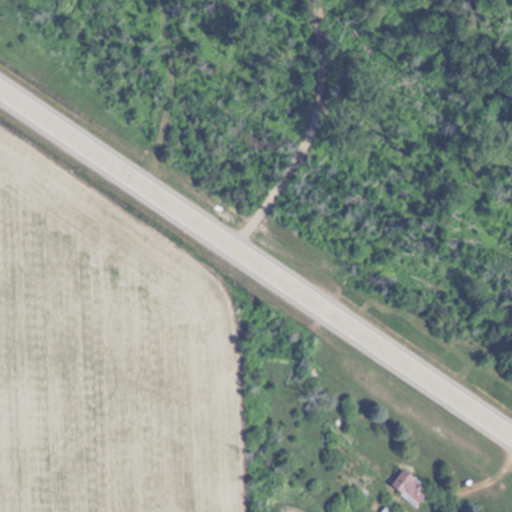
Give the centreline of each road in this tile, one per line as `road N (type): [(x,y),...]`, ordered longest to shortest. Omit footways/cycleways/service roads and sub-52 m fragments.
road 1 (primary): [(0,88),(511,438)]
road 2 (residential): [(230,247),(316,109),(308,0)]
